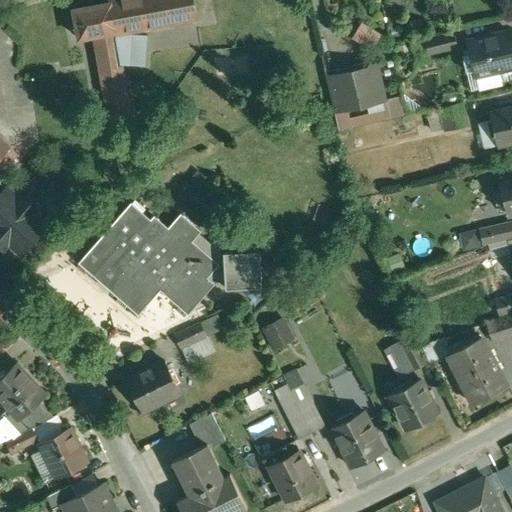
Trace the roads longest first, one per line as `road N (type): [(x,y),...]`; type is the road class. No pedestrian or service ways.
road 1 (residential): [(0,299),(72,364),(151,511)]
road 2 (residential): [(511,426),(341,511)]
